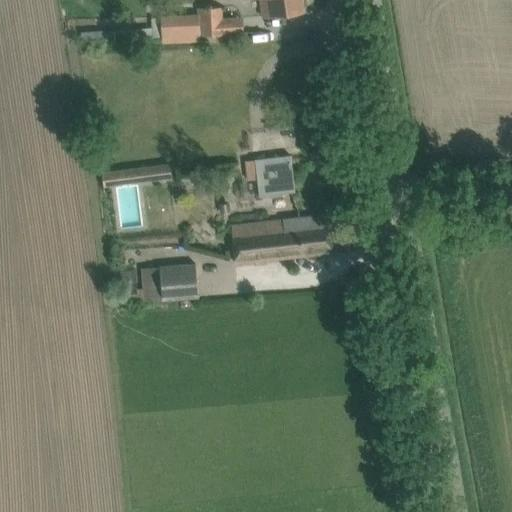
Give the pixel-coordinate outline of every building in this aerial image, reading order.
[(260,0),(263,17),(284,14),(304,11),(302,0),(260,0)] [(152,38),(223,35),(222,6),(196,7),(197,15),(151,17),(152,38)] [(87,56),(87,64),(110,63),(110,55),(87,56)] [(257,158),(260,194),(295,191),(291,155),(257,158)] [(104,187),(140,182),(173,178),(171,162),(138,166),(138,168),(101,172),(104,187)] [(236,264),(313,255),(332,253),(328,215),(232,226),(236,264)] [(135,269),(135,262),(120,263),(121,271),(135,269)] [(125,303),(198,297),(195,262),(142,268),(142,288),(124,290),(125,303)]
